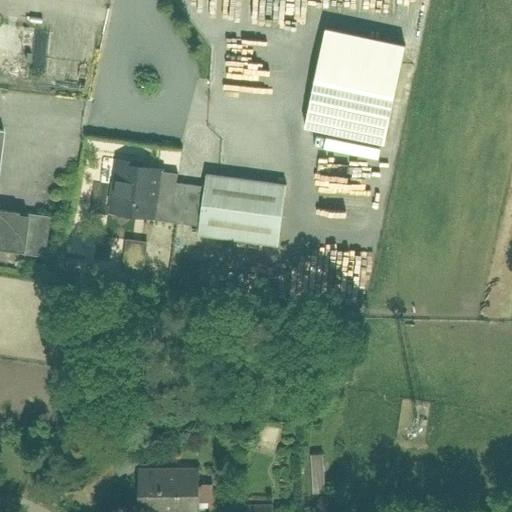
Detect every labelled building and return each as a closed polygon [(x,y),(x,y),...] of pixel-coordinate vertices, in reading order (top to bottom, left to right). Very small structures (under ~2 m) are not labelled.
[(0,75),(29,79),(35,27),(0,22),(0,75)] [(403,49),(323,32),(302,129),(382,146),(403,49)] [(160,168),(114,161),(106,216),(154,221),(159,172),(160,168)] [(175,174),(159,172),(154,221),(199,226),(197,236),(277,245),(284,185),(203,175),(202,186),(174,183),(175,174)] [(0,251),(44,256),(48,217),(0,211),(0,251)] [(147,242),(124,239),(119,270),(143,273),(147,242)] [(83,261),(64,258),(62,268),(82,271),(83,261)] [(322,456),(311,456),(311,494),(323,494),(322,456)] [(211,484),(199,484),(199,470),(139,471),(139,511),(198,511),(198,501),(211,501),(211,484)]
